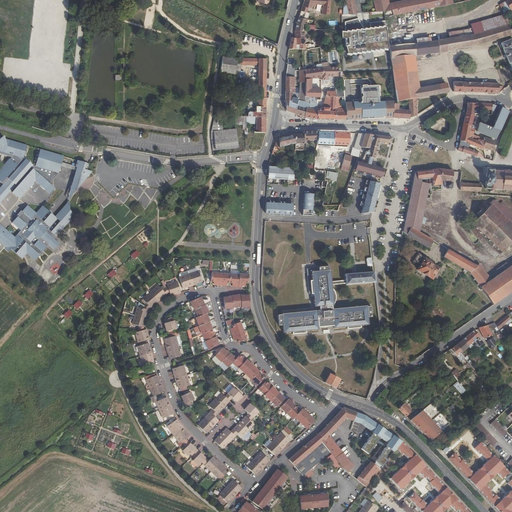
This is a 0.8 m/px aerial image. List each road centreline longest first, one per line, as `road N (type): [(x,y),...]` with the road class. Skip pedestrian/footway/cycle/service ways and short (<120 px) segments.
road 1 (unclassified): [(0,127),(173,163),(264,156)]
road 2 (residential): [(212,289),(164,311),(155,337),(185,422),(253,484)]
road 3 (tertiary): [(258,216),(255,291),(268,336),(303,377),(340,399)]
road 4 (residential): [(327,416),(292,394),(250,348),(227,341),(212,289)]
road 5 (residential): [(377,216),(380,389)]
road 6 (residential): [(380,389),(511,296)]
road 7 (tertiary): [(369,409),(403,428),(484,511)]
road 8 (residential): [(273,122),(401,127)]
road 9 (tertiary): [(295,0),(273,122)]
